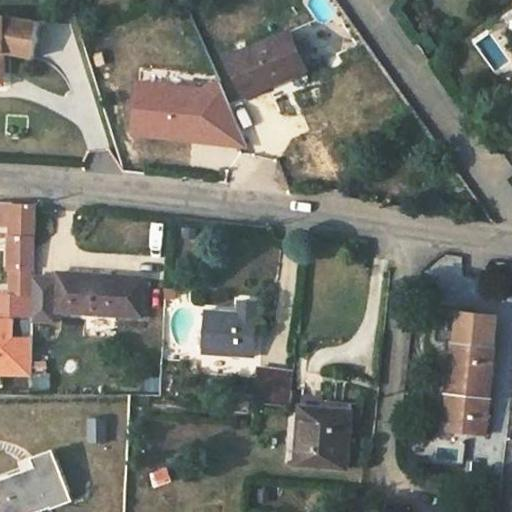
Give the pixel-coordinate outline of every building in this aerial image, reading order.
[(34,58),(40,22),(6,16),(0,15),(0,53),(7,53),(34,58)] [(289,33),(233,57),(249,96),(269,87),(268,84),(304,68),(289,33)] [(137,83),(135,142),(236,145),(237,85),(137,83)] [(14,209),(14,225),(14,237),(11,237),(11,269),(16,269),(36,270),(38,207),(14,205),(14,209)] [(0,224),(14,225),(14,209),(0,207),(0,224)] [(35,278),(36,270),(16,269),(15,295),(35,295),(35,278)] [(77,280),(78,275),(60,274),(60,280),(35,278),(35,295),(34,322),(56,323),(57,313),(142,319),(145,280),(103,277),(102,283),(77,280)] [(257,305),(240,303),(239,316),(207,314),(204,354),(253,358),(257,305)] [(496,350),(455,345),(447,413),(435,412),(433,430),(486,436),(496,350)] [(290,408),(294,371),(258,367),(254,403),(290,408)] [(18,397),(31,397),(32,383),(18,383),(18,397)] [(303,408),(296,464),(347,470),(354,415),(303,408)] [(107,419),(90,419),(90,445),(107,445),(107,419)] [(0,507),(0,511),(45,511),(52,510),(53,511),(74,503),(54,453),(34,460),(37,469),(0,484),(0,501),(2,507),(0,507)] [(173,465),(154,469),(157,484),(176,480),(173,465)]
